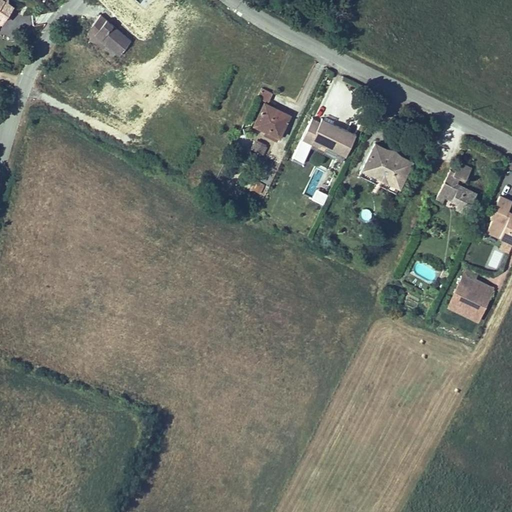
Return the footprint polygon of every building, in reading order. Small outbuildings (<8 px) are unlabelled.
[(87,26),(105,42),(117,53),(130,39),(100,12),(87,26)] [(101,45),(105,42),(87,26),(88,36),(101,45)] [(263,84),(259,92),(266,95),(269,88),(263,84)] [(253,117),(277,131),(286,114),(271,105),(273,102),(264,97),(253,117)] [(323,106),(321,111),(331,116),(333,111),(323,106)] [(308,114),(301,126),(314,132),(312,136),(343,153),(356,129),(331,116),(321,111),(319,115),(316,113),(313,117),(308,114)] [(274,137),(277,131),(253,117),(250,124),(274,137)] [(314,132),(301,126),(298,133),(310,141),(312,136),(314,132)] [(250,135),(236,128),(229,140),(244,147),(250,135)] [(255,137),(251,147),(263,153),(268,143),(255,137)] [(410,159),(402,155),(401,158),(395,155),(396,151),(391,149),(390,152),(383,148),(385,145),(375,140),(359,170),(395,189),(410,159)] [(259,183),(270,161),(263,155),(254,172),(250,171),(247,177),(259,183)] [(457,168),(452,166),(448,173),(455,177),(457,172),(463,175),(468,178),(475,166),(463,159),(457,168)] [(455,204),(468,209),(479,190),(460,180),(455,177),(448,173),(437,193),(445,199),(448,193),(458,200),(455,204)] [(303,193),(323,202),(327,192),(308,183),(303,193)] [(486,228),(511,240),(511,211),(508,209),(511,202),(511,199),(500,194),(489,215),(492,217),(486,228)] [(488,264),(497,268),(503,254),(494,250),(488,264)] [(478,269),(466,263),(446,302),(475,317),(487,294),(470,284),(474,277),(478,269)] [(439,273),(443,276),(448,268),(442,265),(439,273)] [(491,286),(474,277),(470,284),(487,294),(491,286)]
